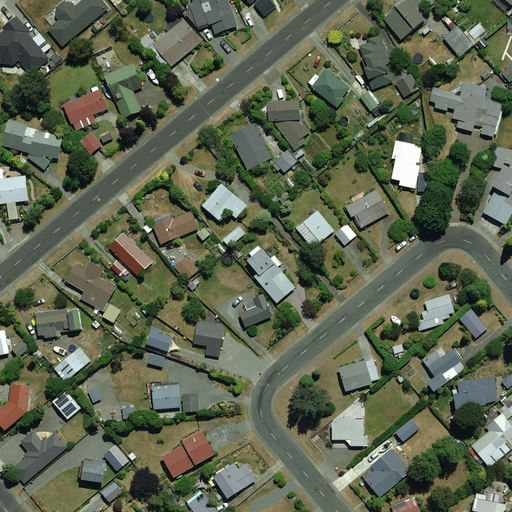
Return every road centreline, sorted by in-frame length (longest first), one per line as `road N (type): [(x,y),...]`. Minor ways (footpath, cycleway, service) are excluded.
road 1 (residential): [(337,511),(262,416),(268,384),(444,240),(470,242),(511,286)]
road 2 (residential): [(0,278),(332,0)]
